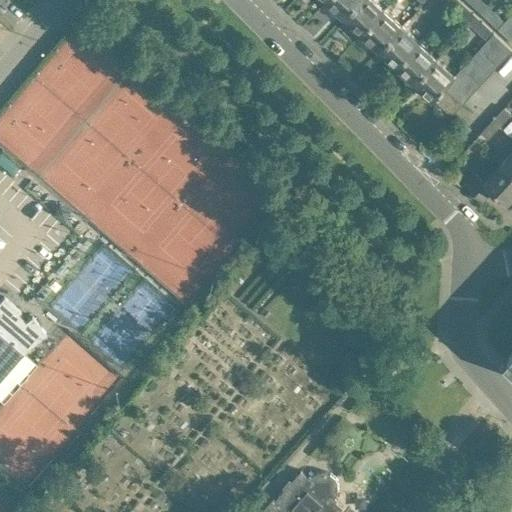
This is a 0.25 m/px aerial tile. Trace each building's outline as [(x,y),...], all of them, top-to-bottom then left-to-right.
[(327,0),(345,16),(359,0),(327,0)] [(362,32),(386,7),(378,0),(359,0),(345,16),(362,32)] [(461,0),(458,0),(452,6),(461,14),(469,6),(461,0)] [(488,4),(484,0),(470,0),(482,11),(488,4)] [(506,20),(488,4),(482,11),(500,27),(506,20)] [(380,49),(403,24),(386,7),(362,32),(380,49)] [(511,21),(508,18),(506,20),(500,27),(511,38),(511,21)] [(487,23),(480,31),(488,39),(496,31),(487,23)] [(421,40),(403,24),(380,49),(397,65),(421,40)] [(511,49),(511,46),(496,31),(488,39),(488,40),(505,57),(511,49)] [(415,82),(438,56),(421,40),(397,65),(415,82)] [(505,57),(488,40),(479,49),(497,66),(505,57)] [(497,66),(479,49),(471,58),(489,75),(497,66)] [(457,74),(438,56),(415,82),(433,99),(435,97),(447,85),(455,76),(457,74)] [(489,75),(471,58),(463,67),(481,83),(489,75)] [(481,83),(463,67),(457,74),(455,76),(473,92),(481,83)] [(473,92),(455,76),(447,85),(464,101),(473,92)] [(464,101),(447,85),(435,97),(453,114),(464,101)] [(511,113),(505,106),(493,119),(500,125),(511,113)] [(489,137),(500,125),(493,119),(481,131),(489,137)] [(511,150),(502,162),(511,171),(511,150)] [(511,198),(511,171),(502,162),(484,181),(474,171),(463,183),(483,200),(492,190),(507,204),(511,198)] [(132,309),(152,287),(106,245),(85,266),(132,309)] [(2,297),(0,299),(0,378),(27,348),(44,333),(30,316),(23,322),(17,314),(19,311),(2,297)] [(345,395),(330,420),(343,428),(358,404),(345,395)] [(334,500),(336,498),(336,497),(338,495),(338,494),(339,492),(339,490),(339,487),(339,485),(339,484),(339,483),(338,481),(337,479),(336,478),(330,473),(328,472),(327,472),(325,471),(323,471),(320,471),(318,472),(315,474),(314,475),(313,477),(311,476),(309,479),(300,471),(288,485),(286,483),(285,484),(288,486),(276,500),(274,498),(264,510),(266,511),(265,511),(339,511),(343,508),(334,500)]
